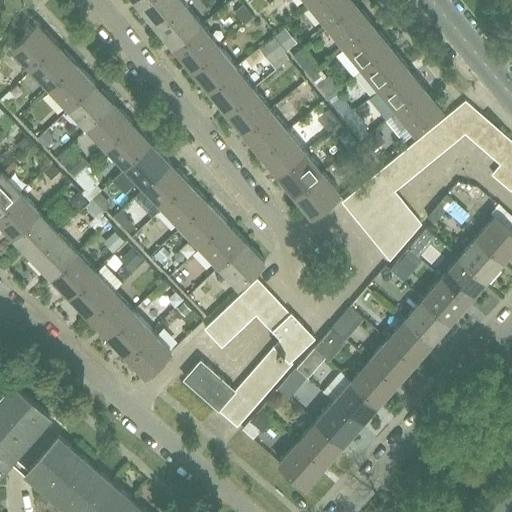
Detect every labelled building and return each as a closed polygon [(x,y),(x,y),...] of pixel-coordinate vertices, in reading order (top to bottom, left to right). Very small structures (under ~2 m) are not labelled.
[(184,0),(145,0),(140,4),(158,25),(186,2),(184,0)] [(266,0),(249,0),(250,0),(248,2),(257,13),(259,11),(269,3),(266,0)] [(355,0),(315,0),(312,3),(329,25),(357,1),(355,0)] [(357,1),(329,25),(346,46),(374,22),(357,1)] [(186,2),(158,25),(175,46),(203,23),(186,2)] [(254,15),(247,7),(238,15),(245,22),(254,15)] [(39,22),(12,47),(32,68),(58,42),(39,22)] [(374,22),(346,46),(363,67),(391,44),(374,22)] [(203,23),(175,46),(191,66),(220,43),(203,23)] [(287,48),(297,41),(288,30),(287,29),(285,26),(275,34),(276,34),(287,48)] [(276,34),(275,34),(259,47),(271,62),(271,61),(284,51),(285,51),(286,49),(287,49),(287,48),(276,34)] [(58,42),(32,68),(50,87),(77,62),(58,42)] [(220,43),(191,66),(209,88),(237,64),(220,43)] [(391,44),(363,67),(380,88),(409,65),(391,44)] [(304,67),(306,69),(310,74),(317,69),(319,67),(314,60),(303,46),(299,49),(293,54),(304,67)] [(77,62),(50,87),(69,107),(96,82),(77,62)] [(237,64),(209,88),(226,109),(254,85),(237,64)] [(409,65),(380,88),(398,109),(426,86),(409,65)] [(323,77),(318,70),(311,75),(317,83),(327,95),(339,86),(330,74),(328,75),(324,78),(323,77)] [(96,82),(69,107),(88,127),(115,101),(96,82)] [(254,85),(226,109),(243,130),(271,106),(254,85)] [(426,86),(398,109),(415,130),(443,107),(426,86)] [(336,89),(326,97),(332,105),(342,97),(336,89)] [(16,97),(10,90),(4,95),(1,97),(5,101),(7,104),(16,97)] [(467,99),(451,112),(466,131),(482,113),(467,99)] [(115,101),(88,127),(107,146),(133,121),(115,101)] [(271,106),(243,130),(260,151),(289,127),(271,106)] [(332,110),(330,107),(318,117),(322,121),(329,130),(337,123),(341,120),(334,112),(332,110)] [(363,137),(370,132),(368,129),(367,129),(366,125),(365,121),(355,109),(345,117),(352,126),(354,129),(359,135),(362,138),(363,137)] [(451,112),(442,119),(457,138),(466,131),(451,112)] [(482,113),(466,131),(475,139),(491,120),(482,113)] [(442,119),(433,127),(448,146),(457,138),(442,119)] [(491,120),(475,139),(484,147),(499,128),(491,120)] [(133,121),(107,146),(125,166),(152,141),(133,121)] [(289,127),(260,151),(277,172),(306,148),(289,127)] [(370,132),(363,137),(368,143),(373,150),(381,144),(386,140),(376,127),(370,132)] [(433,127),(424,134),(439,153),(448,146),(433,127)] [(499,128),(484,147),(493,154),(508,135),(499,128)] [(47,146),(56,137),(49,129),(48,129),(39,138),(45,144),(47,146)] [(356,139),(347,129),(338,136),(348,148),(357,141),(356,139)] [(424,134),(415,141),(430,160),(439,153),(424,134)] [(22,139),(17,143),(22,148),(23,150),(28,145),(32,142),(27,137),(26,135),(22,139)] [(511,138),(508,135),(493,154),(502,162),(511,149),(511,138)] [(152,141),(125,166),(144,186),(171,160),(152,141)] [(415,141),(406,149),(421,168),(430,160),(415,141)] [(306,148),(277,172),(295,193),(323,170),(306,148)] [(406,149),(397,156),(413,175),(421,168),(406,149)] [(511,149),(502,162),(511,170),(511,169),(511,149)] [(86,166),(86,165),(89,162),(80,152),(78,151),(64,165),(65,166),(75,176),(86,166)] [(397,156),(388,163),(404,182),(413,175),(397,156)] [(171,160),(144,186),(163,205),(190,180),(171,160)] [(56,164),(53,161),(45,170),(44,170),(52,179),(62,170),(56,164)] [(502,162),(493,173),(511,189),(511,188),(511,170),(502,162)] [(388,163),(362,185),(369,195),(376,204),(395,189),(404,182),(388,163)] [(86,166),(86,165),(86,166),(75,176),(74,177),(75,177),(76,178),(81,184),(85,188),(86,188),(85,188),(85,189),(83,190),(82,191),(85,194),(85,195),(86,195),(86,196),(90,199),(90,200),(91,199),(92,198),(92,197),(93,196),(102,188),(97,184),(97,183),(100,181),(100,180),(99,178),(86,166)] [(323,170),(295,193),(313,215),(341,191),(323,170)] [(3,171),(0,173),(0,211),(22,191),(3,171)] [(190,180),(163,205),(182,225),(209,200),(190,180)] [(362,185),(344,200),(351,209),(369,195),(362,185)] [(395,189),(376,204),(384,213),(385,215),(403,200),(395,189)] [(81,192),(80,190),(77,193),(70,199),(75,204),(79,208),(85,202),(88,199),(86,197),(85,196),(84,195),(81,192)] [(22,191),(0,211),(0,221),(14,236),(40,210),(22,191)] [(110,202),(101,192),(94,199),(103,208),(110,202)] [(369,195),(351,209),(359,218),(376,204),(369,195)] [(95,216),(103,208),(93,198),(85,206),(95,216)] [(209,200),(182,225),(201,245),(227,219),(209,200)] [(403,200),(385,215),(391,222),(394,225),(412,211),(403,200)] [(456,201),(448,210),(455,216),(463,208),(456,201)] [(436,220),(446,208),(439,202),(428,215),(435,221),(436,220)] [(376,204),(359,218),(366,227),(384,213),(376,204)] [(105,214),(104,210),(103,208),(90,221),(98,230),(109,220),(110,219),(105,214)] [(120,209),(113,216),(120,223),(126,216),(120,209)] [(40,210),(14,236),(32,255),(59,230),(40,210)] [(412,211),(394,225),(398,231),(406,240),(421,222),(412,211)] [(384,213),(366,227),(373,236),(391,222),(385,215),(384,213)] [(511,228),(495,214),(477,235),(504,258),(511,249),(511,228)] [(227,219),(201,245),(219,264),(246,238),(227,219)] [(391,222),(373,236),(381,245),(398,231),(394,225),(391,222)] [(59,230),(32,255),(51,275),(78,249),(59,230)] [(398,231),(381,245),(391,258),(406,240),(398,231)] [(115,232),(105,242),(113,250),(124,240),(115,232)] [(477,235),(459,255),(486,279),(504,258),(477,235)] [(246,238),(219,264),(239,285),(265,259),(246,238)] [(154,254),(161,262),(170,253),(163,245),(154,254)] [(78,249),(51,275),(70,294),(96,269),(78,249)] [(132,249),(121,260),(130,270),(142,259),(132,249)] [(459,255),(441,276),(468,299),(486,279),(459,255)] [(96,269),(70,294),(88,314),(115,289),(96,269)] [(441,276),(423,296),(451,320),(468,299),(441,276)] [(257,278),(240,294),(249,303),(266,287),(257,278)] [(170,285),(165,280),(159,286),(164,291),(170,285)] [(266,287),(249,303),(257,312),(275,296),(266,287)] [(115,289),(88,314),(107,334),(134,308),(115,289)] [(240,294),(231,302),(248,320),(257,312),(249,303),(240,294)] [(275,296),(257,312),(265,321),(282,304),(275,296)] [(423,296),(405,317),(433,341),(451,320),(423,296)] [(180,305),(178,307),(185,315),(192,309),(188,306),(184,301),(180,305)] [(231,302),(223,310),(240,329),(248,320),(231,302)] [(282,304),(265,321),(274,330),(275,329),(274,328),(290,313),(282,304)] [(350,304),(342,314),(351,322),(359,312),(350,304)] [(134,308),(107,334),(126,353),(153,328),(134,308)] [(223,310),(214,319),(231,337),(240,329),(223,310)] [(290,360),(290,359),(315,336),(292,311),(290,313),(274,328),(275,329),(282,336),(275,343),(275,344),(279,348),(278,349),(282,353),(283,352),(290,360)] [(405,317),(387,337),(415,361),(433,341),(405,317)] [(214,319),(205,327),(222,345),(231,337),(214,319)] [(153,328),(126,353),(146,374),(172,349),(153,328)] [(339,342),(327,332),(315,346),(327,356),(339,342)] [(387,337),(370,358),(397,382),(415,361),(387,337)] [(275,344),(268,353),(286,369),(293,361),(290,359),(290,360),(283,352),(282,353),(278,349),(279,348),(275,344)] [(315,347),(305,359),(316,369),(327,357),(321,351),(315,347)] [(268,353),(260,362),(278,378),(286,369),(268,353)] [(187,374),(185,377),(219,408),(236,389),(201,358),(187,374)] [(370,358),(352,378),(379,402),(397,382),(370,358)] [(260,362),(252,371),(270,387),(278,378),(260,362)] [(295,369),(286,379),(297,388),(306,378),(295,369)] [(252,371),(244,380),(262,396),(270,387),(252,371)] [(352,378),(334,399),(361,423),(379,402),(352,378)] [(244,380),(236,389),(245,397),(254,405),(262,396),(244,380)] [(0,472),(38,430),(52,415),(44,408),(13,381),(0,396),(0,472)] [(236,389),(219,408),(229,416),(245,397),(236,389)] [(245,397),(229,416),(238,424),(245,417),(254,405),(245,397)] [(334,399),(316,419),(343,443),(361,423),(334,399)] [(256,426),(262,431),(263,432),(267,427),(274,419),(261,408),(250,421),(256,426)] [(316,419),(298,440),(325,464),(343,443),(316,419)] [(70,511),(149,511),(59,433),(25,472),(70,511)] [(298,440),(280,461),(307,484),(325,464),(298,440)]
